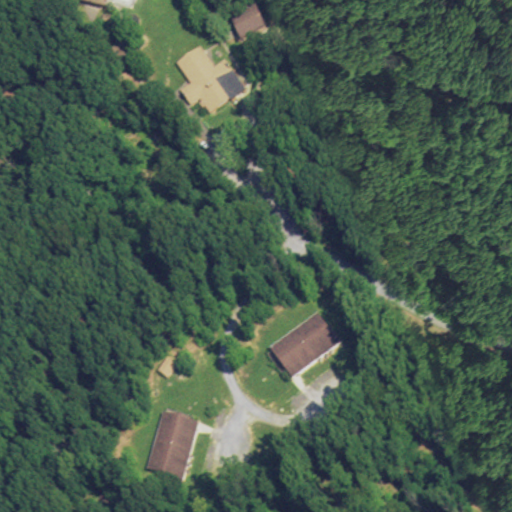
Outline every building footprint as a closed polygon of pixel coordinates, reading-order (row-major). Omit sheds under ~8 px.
[(78,2),(78,0),(108,0),(106,9),(78,2)] [(257,8),(266,30),(242,40),(233,18),(257,8)] [(219,20),(229,42),(253,31),(243,9),(219,20)] [(107,51),(120,47),(125,63),(112,67),(107,51)] [(176,64),(190,85),(181,91),(191,106),(200,101),(209,116),(245,94),(224,61),(213,67),(201,48),(176,64)] [(119,79),(129,74),(137,87),(127,93),(119,79)] [(133,102),(141,98),(148,110),(140,115),(133,102)] [(339,346),(318,316),(269,351),(291,380),(339,346)] [(147,472),(182,482),(199,424),(164,414),(147,472)]
